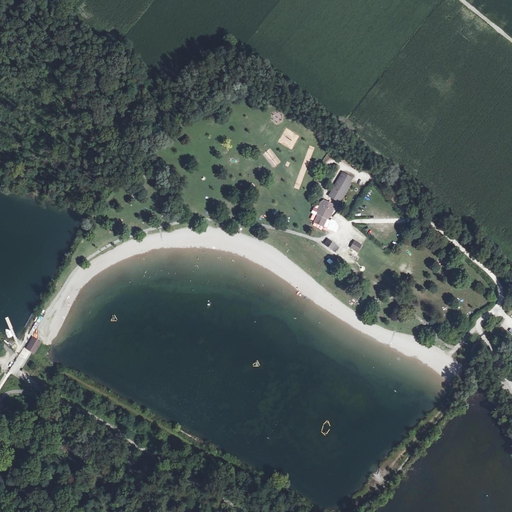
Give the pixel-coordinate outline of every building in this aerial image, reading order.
[(276,112),(272,119),(279,122),(283,116),(276,112)] [(293,149),(299,135),(284,129),(278,143),(293,149)] [(271,148),(263,154),(273,168),(281,163),(271,148)] [(356,169),(359,164),(344,154),(343,156),(353,164),(352,166),(356,169)] [(343,173),(339,179),(349,185),(352,178),(343,173)] [(349,185),(339,179),(329,197),(339,202),(349,185)] [(350,185),(349,185),(339,202),(340,203),(350,185)] [(330,211),(332,212),(334,208),(333,205),(324,201),(322,203),(321,204),(323,205),(323,203),(324,204),(325,202),(328,203),(329,204),(329,206),(332,207),(330,211)] [(329,204),(328,203),(325,202),(324,204),(323,203),(323,205),(321,204),(320,204),(319,206),(318,210),(317,212),(319,213),(320,214),(326,217),(327,214),(330,216),(332,212),(330,211),(332,207),(329,206),(329,204)] [(327,214),(326,217),(320,214),(319,213),(315,222),(323,226),(327,218),(330,216),(327,214)] [(328,240),(325,243),(331,248),(330,249),(331,249),(333,248),(335,246),(333,245),(334,244),(328,240)] [(361,245),(354,241),(351,248),(358,252),(361,245)] [(333,306),(328,316),(383,346),(387,339),(391,341),(388,345),(391,346),(396,337),(393,336),(395,333),(340,304),(340,305),(338,304),(336,307),(333,306)] [(31,336),(24,349),(32,353),(33,354),(40,341),(39,340),(31,336)] [(0,411),(2,417),(10,414),(7,408),(0,411)]
